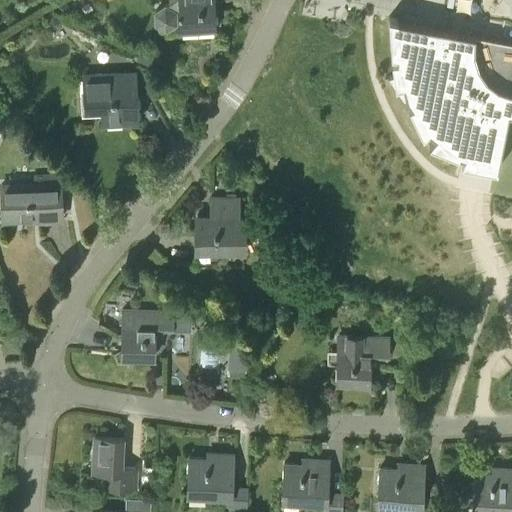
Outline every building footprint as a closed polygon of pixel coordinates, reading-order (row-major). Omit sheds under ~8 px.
[(168,0),(169,1),(154,11),(154,23),(165,29),(176,22),(180,22),(180,27),(214,26),(214,22),(218,22),(217,0),(168,0)] [(59,26),(61,20),(50,15),(45,25),(52,28),(59,26)] [(395,55),(395,59),(406,97),(411,105),(427,129),(428,130),(435,135),(458,154),(459,154),(462,155),(464,156),(494,167),(493,170),(489,193),(492,194),(496,195),(511,198),(511,41),(448,29),(446,28),(422,24),(403,20),(397,19),(395,55)] [(139,53),(136,59),(145,64),(149,57),(139,53)] [(119,73),(83,74),(84,108),(101,107),(102,124),(137,122),(135,89),(120,90),(119,73)] [(3,220),(32,219),(32,213),(60,212),(59,181),(1,184),(3,220)] [(194,249),(248,251),(249,219),(237,219),(237,197),(211,197),(210,218),(195,218),(194,249)] [(154,291),(163,296),(169,288),(159,282),(154,291)] [(180,306),(185,297),(176,292),(171,301),(180,306)] [(192,312),(123,310),(121,356),(130,356),(134,361),(141,362),(147,362),(153,357),(153,338),(158,338),(161,335),(161,330),(191,331),(192,312)] [(336,381),(368,382),(369,355),(386,356),(387,337),(338,335),(336,381)] [(214,345),(214,362),(237,363),(238,346),(214,345)] [(123,438),(94,437),(92,470),(106,471),(105,487),(135,489),(137,467),(122,466),(123,438)] [(189,457),(187,494),(230,497),(229,511),(245,511),(247,487),(231,486),(232,454),(216,453),(216,458),(189,457)] [(282,500),(325,502),(324,511),(340,511),(342,492),(326,492),(327,459),(301,458),(301,463),(284,462),(282,500)] [(379,467),(377,505),(420,507),(420,511),(436,511),(437,497),(421,496),(422,464),(407,463),(406,468),(379,467)] [(472,509),(511,511),(511,468),(491,467),(490,473),(473,472),(472,509)] [(141,498),(141,510),(149,511),(150,498),(141,498)]
